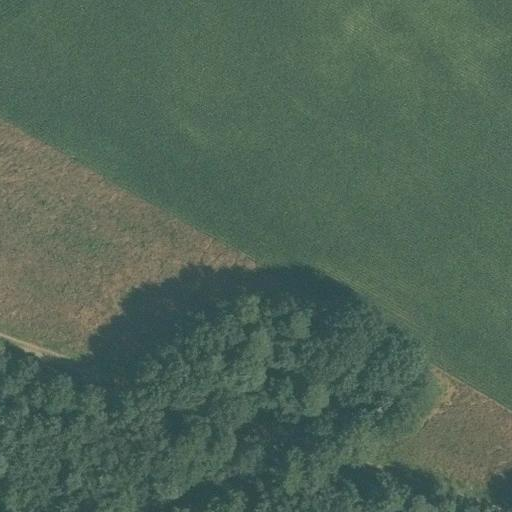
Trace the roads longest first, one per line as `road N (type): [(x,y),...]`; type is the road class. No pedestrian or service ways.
road 1 (track): [(0,353),(234,434)]
road 2 (track): [(234,434),(455,511)]
